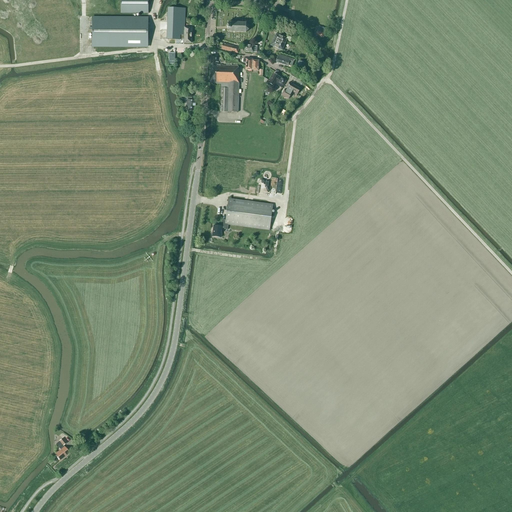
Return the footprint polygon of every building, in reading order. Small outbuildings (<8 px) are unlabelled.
[(121,0),(122,13),(148,14),(148,0),(121,0)] [(184,43),(191,43),(192,28),(185,27),(185,9),(168,8),(167,39),(180,40),(180,39),(184,40),(184,43)] [(148,18),(92,18),(92,46),(148,47),(148,18)] [(227,29),(228,29),(228,32),(246,33),(249,30),(249,26),(246,23),(228,22),(228,25),(227,25),(227,29)] [(271,46),(282,51),(287,39),(275,34),(271,46)] [(221,49),(237,54),(239,48),(223,43),(221,49)] [(175,53),(181,53),(181,48),(172,48),(172,53),(169,53),(169,64),(175,64),(175,53)] [(291,58),(278,54),(276,62),(288,67),(288,66),(292,67),(294,60),(291,59),(291,58)] [(220,112),(238,112),(239,71),(238,71),(238,66),(218,65),(218,62),(217,62),(217,56),(211,55),(209,83),(216,83),(216,84),(221,84),(220,112)] [(246,63),(245,70),(252,70),(253,60),(253,59),(243,58),(243,63),(246,63)] [(274,86),(276,82),(283,86),(286,81),(279,77),(280,77),(274,74),(268,83),(274,86)] [(300,89),(289,83),(286,88),(288,88),(287,91),(284,89),(281,95),(288,99),(292,93),(291,93),(292,92),(297,94),(300,89)] [(186,98),(187,98),(187,110),(195,111),(196,100),(191,99),(191,98),(192,98),(192,90),(186,90),(186,98)] [(228,225),(269,230),(273,204),(229,199),(226,220),(222,220),(221,227),(213,226),(212,236),(221,237),(222,229),(228,230),(228,225)] [(55,454),(60,461),(69,453),(63,446),(66,443),(62,438),(59,441),(57,443),(57,445),(59,447),(58,448),(60,450),(55,454)]
